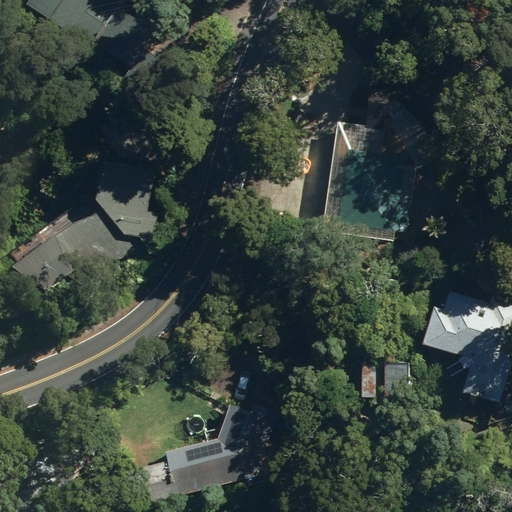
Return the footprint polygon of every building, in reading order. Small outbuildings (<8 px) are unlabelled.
[(132,70),(119,92),(153,111),(176,70),(148,51),(159,35),(129,16),(139,0),(45,0),(36,14),(80,41),(82,39),(132,70)] [(345,230),(408,238),(412,210),(404,209),(410,162),(354,154),(345,230)] [(158,251),(166,208),(156,207),(162,167),(116,161),(110,201),(115,207),(104,215),(94,217),(69,235),(68,234),(23,265),(54,289),(100,258),(105,265),(154,247),(158,251)] [(511,303),(497,298),(494,307),(448,293),(428,351),(476,365),(467,397),(481,401),(492,430),(495,429),(498,435),(511,429),(511,303)] [(364,367),(364,401),(387,401),(387,403),(414,404),(414,367),(364,367)] [(146,477),(154,508),(262,483),(267,469),(264,468),(282,418),(257,410),(254,417),(244,413),(236,440),(168,455),(170,465),(153,469),(155,475),(146,477)] [(0,470),(0,475),(9,511),(59,511),(106,499),(92,446),(0,470)]
